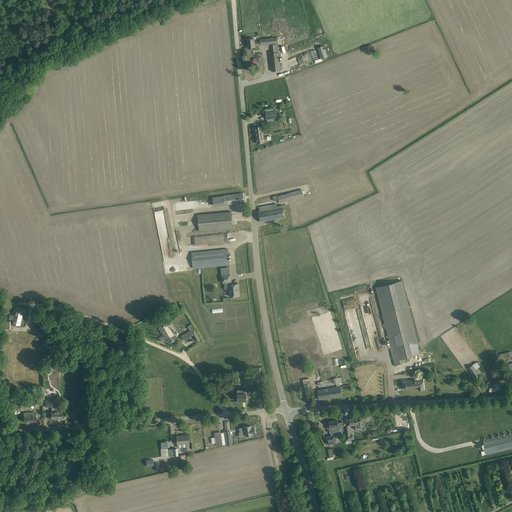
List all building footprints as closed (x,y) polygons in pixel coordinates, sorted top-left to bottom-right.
[(269,53),(271,71),(281,70),(279,52),(278,44),(277,37),(259,40),(260,46),(270,45),(271,53),(269,53)] [(248,48),(253,47),(255,47),(255,50),(259,50),(259,46),(259,42),(255,42),(254,39),(252,39),(247,39),(248,48)] [(317,48),(321,59),(328,56),(325,48),(323,49),(322,46),(317,48)] [(273,111),(265,112),(266,120),(267,120),(271,119),(274,119),(273,111)] [(257,127),(255,128),(256,136),(256,138),(257,143),(262,143),(267,142),(267,141),(271,140),(271,136),(267,137),(263,137),(262,127),(259,127),(259,126),(257,126),(257,127)] [(279,203),(284,202),(304,196),(302,190),(284,195),(278,196),(277,196),(272,197),(273,201),(278,200),(279,203)] [(223,196),(224,205),(244,202),(243,193),(223,196)] [(260,222),(264,221),(284,218),(282,206),(276,206),(276,204),(259,207),(260,211),(258,212),(260,222)] [(199,231),(233,228),(231,212),(198,215),(199,231)] [(191,253),(193,268),(224,265),(229,265),(228,249),(223,250),(191,253)] [(230,275),(222,276),(222,283),(224,283),(225,290),(230,289),(230,297),(239,296),(238,284),(231,285),(231,282),(230,275)] [(402,281),(375,287),(395,365),(409,361),(410,360),(409,357),(421,354),(409,307),(402,281)] [(17,327),(18,325),(20,326),(23,311),(15,310),(13,316),(9,315),(9,319),(12,320),(14,320),(13,324),(14,324),(13,326),(17,327)] [(372,350),(382,348),(375,319),(373,320),(375,332),(368,334),(372,350)] [(160,321),(156,324),(163,336),(160,338),(163,343),(166,341),(168,344),(176,339),(174,335),(173,335),(164,320),(160,321)] [(200,340),(197,335),(194,329),(191,324),(187,327),(190,331),(181,336),(183,340),(193,334),(197,341),(200,340)] [(35,333),(38,333),(38,337),(43,337),(44,333),(48,333),(49,326),(44,326),(44,325),(36,325),(35,333)] [(325,333),(312,335),(319,381),(331,379),(325,333)] [(303,337),(293,338),(300,384),(310,383),(303,337)] [(501,360),(511,357),(511,353),(511,352),(500,354),(501,360)] [(477,363),(473,366),(468,369),(474,376),(478,373),(475,370),(479,367),(477,363)] [(244,387),(249,387),(249,386),(253,386),(253,380),(253,372),(248,373),(248,377),(243,377),(244,387)] [(488,385),(488,387),(490,392),(495,390),(495,392),(501,390),(500,385),(499,381),(498,381),(497,378),(496,378),(496,379),(488,382),(488,384),(488,385)] [(418,390),(424,390),(423,379),(410,380),(403,380),(403,390),(418,389),(418,390)] [(342,396),(342,391),(341,386),(334,387),(322,389),(317,390),(319,400),(342,396)] [(237,390),(237,394),(238,401),(247,401),(246,394),(246,390),(237,390)] [(45,408),(52,407),(52,412),(51,412),(51,419),(63,419),(62,412),(55,412),(55,407),(57,407),(57,399),(45,400),(45,408)] [(30,413),(24,413),(24,417),(24,422),(35,421),(35,418),(37,418),(38,417),(38,416),(38,414),(37,413),(35,413),(35,412),(30,412),(30,413)] [(362,429),(362,424),(361,419),(357,420),(357,418),(349,419),(350,426),(354,425),(355,430),(362,429)] [(341,423),(338,423),(338,420),(329,421),(329,424),(327,424),(328,429),(329,428),(330,433),(335,433),(334,432),(340,431),(341,427),(342,427),(341,423)] [(244,428),(239,428),(240,432),(239,432),(240,436),(246,435),(253,434),(251,426),(244,427),(244,428)] [(354,435),(350,435),(349,426),(345,426),(347,442),(354,441),(353,439),(354,439),(354,435)] [(230,431),(224,431),(226,445),(232,445),(230,431)] [(221,432),(214,433),(216,446),(223,445),(221,432)] [(486,454),(510,449),(511,448),(511,433),(483,441),(486,454)] [(176,436),(177,445),(188,444),(188,435),(183,435),(183,436),(177,437),(176,436)] [(335,435),(323,437),(327,444),(336,443),(335,435)] [(168,448),(162,449),(163,452),(163,455),(163,457),(169,456),(173,456),(178,456),(178,448),(173,449),(168,450),(168,448)] [(68,466),(74,462),(71,456),(68,458),(66,454),(63,456),(63,459),(64,459),(68,466)]
